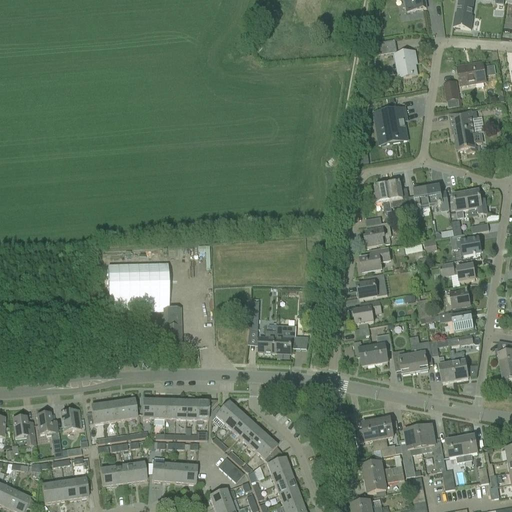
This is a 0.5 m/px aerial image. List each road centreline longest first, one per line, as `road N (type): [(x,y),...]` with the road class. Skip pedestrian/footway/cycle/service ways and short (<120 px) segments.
road 1 (track): [(310,382),(362,0)]
road 2 (residential): [(329,385),(360,180),(421,165)]
road 3 (residential): [(0,396),(139,378),(252,381)]
road 4 (residential): [(475,413),(507,192)]
road 5 (residential): [(511,48),(446,45),(436,61),(421,165)]
road 6 (residential): [(320,511),(287,440),(251,409),(252,381)]
road 7 (residential): [(329,385),(475,413)]
